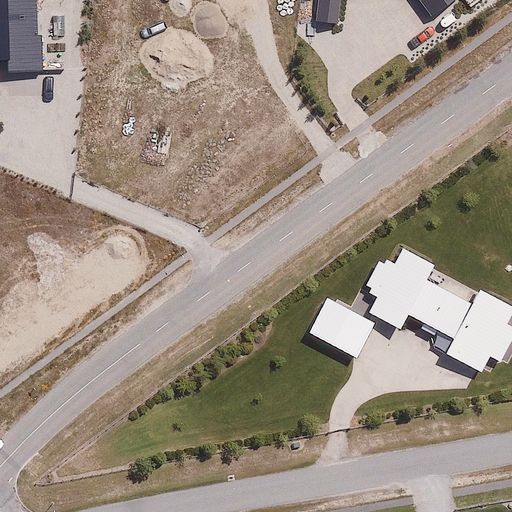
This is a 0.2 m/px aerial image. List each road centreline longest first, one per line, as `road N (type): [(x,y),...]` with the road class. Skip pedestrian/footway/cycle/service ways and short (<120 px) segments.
road 1 (residential): [(0,466),(139,343),(511,72)]
road 2 (residential): [(511,447),(152,511)]
